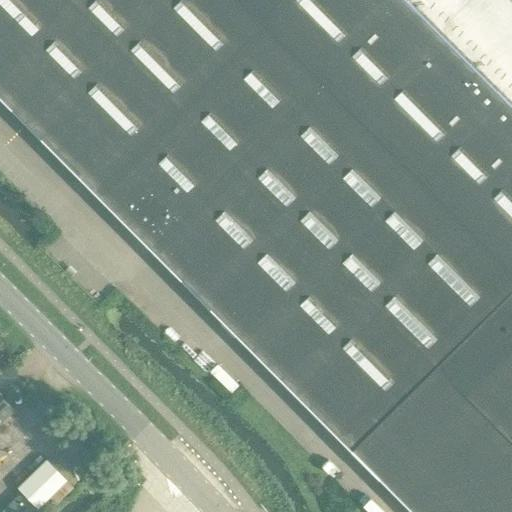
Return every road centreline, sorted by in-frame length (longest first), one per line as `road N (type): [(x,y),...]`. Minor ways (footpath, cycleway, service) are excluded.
road 1 (unknown): [(0,138),(392,511)]
road 2 (tertiary): [(0,291),(216,511)]
